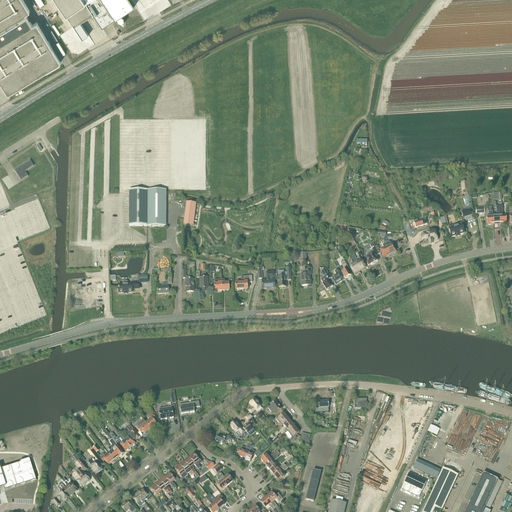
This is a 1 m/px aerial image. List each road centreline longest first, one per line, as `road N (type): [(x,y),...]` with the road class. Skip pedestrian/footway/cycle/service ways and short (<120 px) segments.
road 1 (tertiary): [(0,354),(116,322),(246,314)]
road 2 (secondary): [(0,118),(210,0)]
road 3 (unclassified): [(511,414),(374,385),(276,387)]
road 4 (tertiary): [(324,308),(431,265),(511,247)]
road 5 (unclassified): [(89,511),(189,432)]
road 6 (residential): [(230,511),(254,493),(234,466),(208,455),(189,432)]
